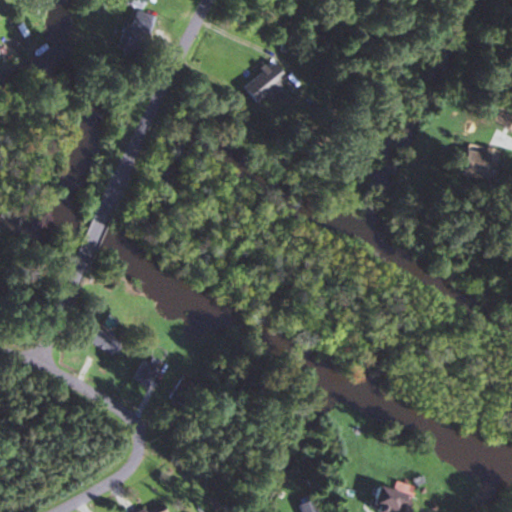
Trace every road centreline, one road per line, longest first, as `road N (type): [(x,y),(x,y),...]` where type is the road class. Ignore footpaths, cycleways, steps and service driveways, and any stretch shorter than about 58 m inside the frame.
road 1 (residential): [(37,358),(206,0)]
road 2 (residential): [(50,511),(127,473),(134,429),(113,403),(37,358),(0,350)]
